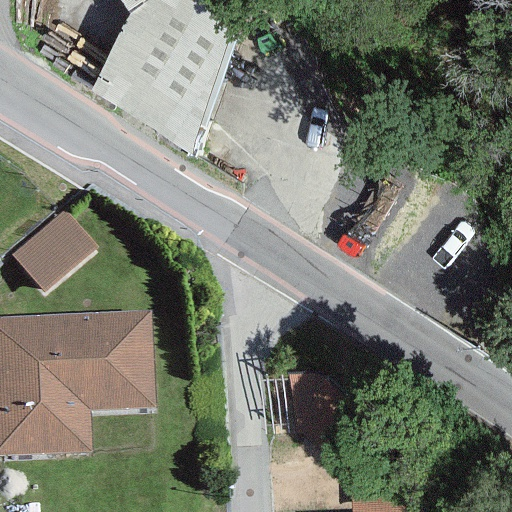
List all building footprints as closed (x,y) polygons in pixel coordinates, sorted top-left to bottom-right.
[(242,19),(229,0),(119,0),(128,13),(89,93),(189,156),(242,19)] [(44,293),(97,247),(64,210),(11,255),(44,293)] [(149,310),(0,316),(0,454),(89,453),(89,410),(154,407),(149,310)] [(338,369),(288,375),(295,437),(345,431),(338,369)] [(349,511),(406,511),(406,494),(349,497),(349,511)]
